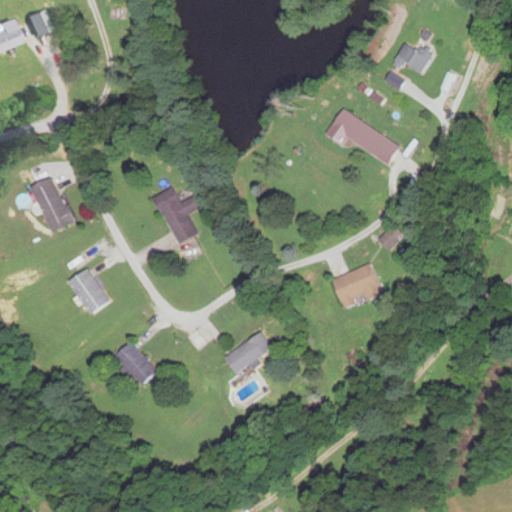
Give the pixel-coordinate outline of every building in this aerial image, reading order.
[(0,25),(3,31),(0,31),(0,53),(24,44),(14,19),(0,25)] [(408,147),(349,111),(334,136),(349,145),(353,139),(397,165),(408,147)] [(38,188),(58,234),(80,225),(60,178),(38,188)] [(161,199),(186,246),(206,236),(195,216),(215,205),(209,193),(188,204),(179,189),(161,199)] [(355,312),(393,294),(379,264),(341,281),(355,312)] [(117,304),(96,270),(76,282),(98,316),(117,304)] [(282,352),(269,333),(231,358),(244,376),(282,352)] [(166,373),(138,344),(123,359),(152,387),(166,373)]
